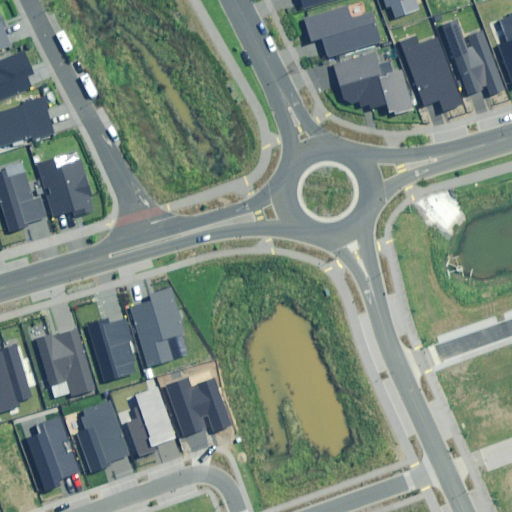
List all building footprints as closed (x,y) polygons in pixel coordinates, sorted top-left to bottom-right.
[(383,0),(386,6),(391,4),(395,16),(417,7),(414,0),(383,0)] [(346,5),(303,18),(309,40),(320,36),(326,56),(379,41),(370,11),(350,17),(346,5)] [(510,15),(499,19),(507,40),(498,44),(511,82),(511,11),(509,13),(510,15)] [(0,49),(9,46),(2,28),(5,27),(0,14),(0,49)] [(456,19),(441,24),(467,94),(481,88),(480,86),(485,84),(489,94),(504,89),(482,30),(467,35),(471,46),(466,48),(456,19)] [(414,34),(399,40),(423,104),(439,99),(443,110),(461,103),(436,36),(417,43),(414,34)] [(0,100),(31,87),(27,77),(33,74),(23,51),(0,61),(0,100)] [(373,51),(332,63),(342,97),(350,102),(357,100),(359,106),(368,103),(369,107),(385,102),(387,110),(392,109),(394,113),(412,108),(400,70),(392,72),(388,61),(377,64),(373,51)] [(0,147),(32,138),(33,141),(56,134),(45,97),(23,104),(24,106),(0,113),(0,147)] [(53,160),(36,165),(53,219),(73,213),(75,218),(93,212),(89,198),(91,198),(79,160),(55,168),(53,160)] [(5,171),(0,172),(0,203),(9,233),(27,228),(26,224),(45,218),(40,199),(32,201),(24,174),(7,179),(5,171)] [(182,333),(168,288),(147,294),(149,300),(129,306),(147,366),(186,355),(180,334),(182,333)] [(130,340),(124,318),(108,323),(106,317),(85,323),(103,381),(133,372),(131,362),(133,361),(127,341),(130,340)] [(49,334),(35,338),(49,386),(65,381),(70,396),(93,389),(75,329),(50,336),(49,334)] [(0,412),(18,407),(16,401),(30,397),(14,345),(0,348),(0,412)] [(230,426),(213,377),(196,383),(197,387),(190,390),(186,378),(164,385),(182,436),(204,428),(200,417),(206,415),(212,432),(230,426)] [(173,437),(155,386),(133,394),(137,407),(133,408),(136,418),(125,422),(138,457),(156,450),(154,444),(173,437)] [(75,433),(89,472),(109,465),(108,462),(127,455),(108,401),(77,412),(83,430),(75,433)] [(39,432),(25,437),(44,491),(58,486),(55,480),(77,472),(70,454),(64,456),(59,442),(65,440),(57,417),(36,425),(39,432)]
